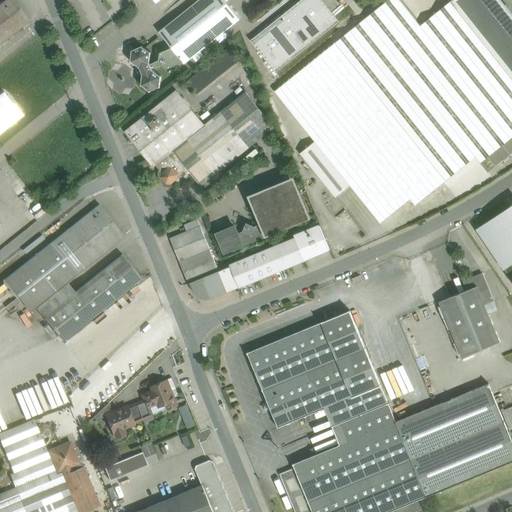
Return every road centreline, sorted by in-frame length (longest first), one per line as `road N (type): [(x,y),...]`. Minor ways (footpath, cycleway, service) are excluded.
road 1 (residential): [(49,0),(187,331)]
road 2 (residential): [(511,180),(406,238),(187,331)]
road 3 (residential): [(187,331),(260,511)]
